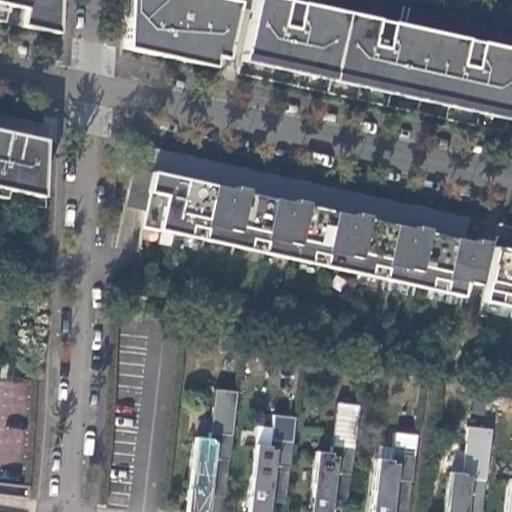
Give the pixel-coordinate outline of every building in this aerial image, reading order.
[(0,0),(0,22),(2,23),(6,6),(20,9),(16,26),(54,34),(55,0),(0,0)] [(125,0),(123,49),(160,57),(162,51),(211,61),(212,56),(223,59),(235,3),(222,0),(204,0),(199,24),(162,16),(164,0),(125,0)] [(204,0),(164,0),(162,16),(199,24),(204,0)] [(284,0),(283,0),(252,0),(242,48),(252,50),(251,54),(321,70),(322,66),(342,70),(341,74),(411,89),(412,86),(431,90),(430,94),(501,109),(502,105),(511,107),(511,104),(511,50),(477,43),(473,61),(459,58),(463,40),(387,23),(384,41),(370,38),(374,20),(297,3),(294,21),(280,18),(284,0)] [(0,188),(38,196),(41,141),(0,131),(0,188)] [(159,227),(158,231),(462,297),(465,282),(477,285),(487,243),(475,240),(474,243),(426,232),(427,229),(414,227),(414,230),(366,219),(367,216),(355,214),(354,217),(305,206),(305,203),(293,200),(293,204),(245,193),(245,190),(233,187),(232,190),(133,169),(125,205),(147,209),(143,224),(159,227)] [(511,251),(493,247),(481,301),(511,308),(511,251)] [(224,488),(230,437),(209,434),(207,441),(193,439),(185,508),(205,511),(208,487),(224,488)] [(285,495),(291,443),(270,441),(268,448),(254,446),(245,511),(267,511),(269,493),(285,495)] [(346,502),(352,451),(330,448),(329,455),(314,453),(307,511),(328,511),(330,501),(346,502)] [(406,509),(413,457),(391,455),(390,462),(375,460),(369,511),(390,511),(391,508),(406,509)] [(463,474),(448,472),(443,511),(464,511),(464,509),(481,511),(484,479),(463,477),(463,474)]
